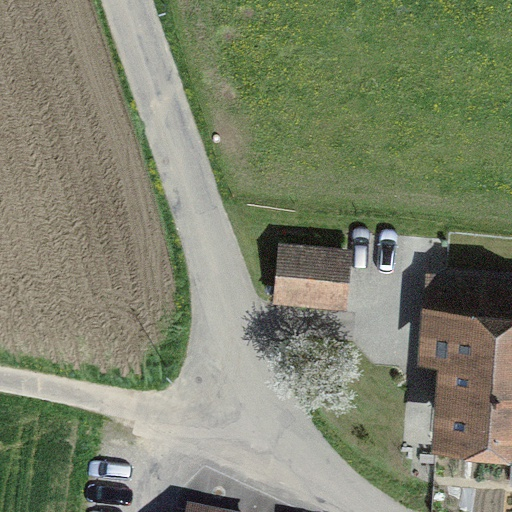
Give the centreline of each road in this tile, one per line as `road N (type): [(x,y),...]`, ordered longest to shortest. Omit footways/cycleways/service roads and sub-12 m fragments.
road 1 (residential): [(116,0),(273,437)]
road 2 (residential): [(273,437),(166,409),(135,511)]
road 3 (track): [(166,409),(0,380)]
road 4 (residential): [(273,437),(372,511)]
